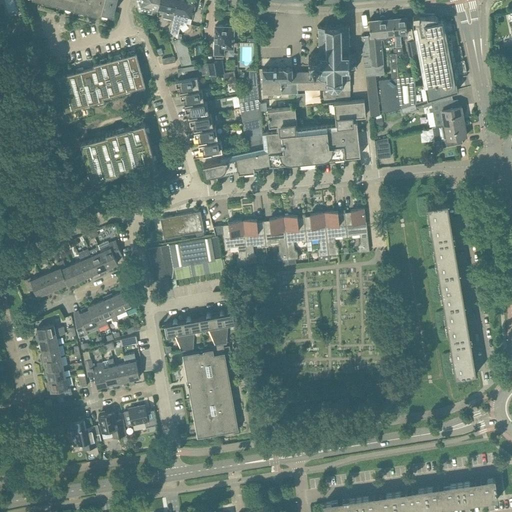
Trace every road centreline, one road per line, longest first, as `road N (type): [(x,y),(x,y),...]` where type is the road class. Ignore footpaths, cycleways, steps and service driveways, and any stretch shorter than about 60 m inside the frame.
road 1 (residential): [(201,194),(455,168)]
road 2 (unclassified): [(490,382),(455,168)]
road 3 (tertiary): [(0,504),(175,476)]
road 4 (residential): [(140,273),(128,207),(201,194)]
road 5 (tertiary): [(294,456),(425,434)]
road 6 (residential): [(162,79),(201,194)]
road 7 (tertiary): [(175,476),(294,456)]
